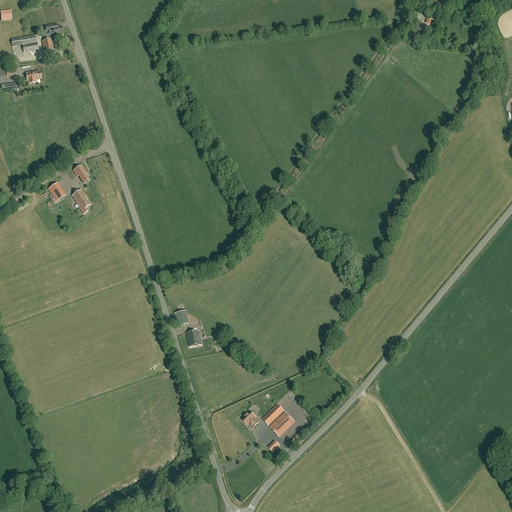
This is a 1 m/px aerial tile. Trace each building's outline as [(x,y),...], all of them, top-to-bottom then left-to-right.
[(12,20),(11,11),(0,12),(1,21),(12,20)] [(428,19),(425,25),(418,22),(412,37),(422,41),(426,30),(430,32),(434,21),(428,19)] [(56,36),(62,35),(61,27),(56,28),(55,25),(50,26),(52,32),(45,34),(47,41),(42,42),(44,52),(53,50),(51,37),(56,36)] [(13,47),(22,46),(24,53),(38,50),(36,36),(11,40),(13,47)] [(36,80),(41,79),(40,72),(26,74),(27,81),(28,81),(29,84),(36,83),(36,80)] [(99,171),(111,168),(107,153),(88,158),(89,164),(90,168),(97,166),(99,171)] [(89,181),(87,178),(85,175),(87,174),(82,166),(73,171),(77,177),(79,176),(80,179),(82,181),(84,184),(89,181)] [(108,173),(100,175),(103,186),(111,184),(108,173)] [(72,177),(57,184),(62,194),(76,187),(72,177)] [(91,205),(87,200),(86,198),(81,190),(78,193),(75,194),(72,196),(75,201),(79,207),(83,215),(88,212),(86,208),(91,205)] [(177,327),(185,325),(183,313),(175,315),(177,327)] [(190,347),(202,345),(199,332),(187,334),(190,347)] [(262,420),(268,426),(284,412),(277,405),(262,420)] [(249,423),(254,428),(258,423),(254,419),(256,418),(250,412),(241,420),(247,426),(249,423)] [(270,428),(279,437),(294,422),(285,413),(270,428)] [(273,453),(281,446),(276,440),(268,448),(273,453)]
